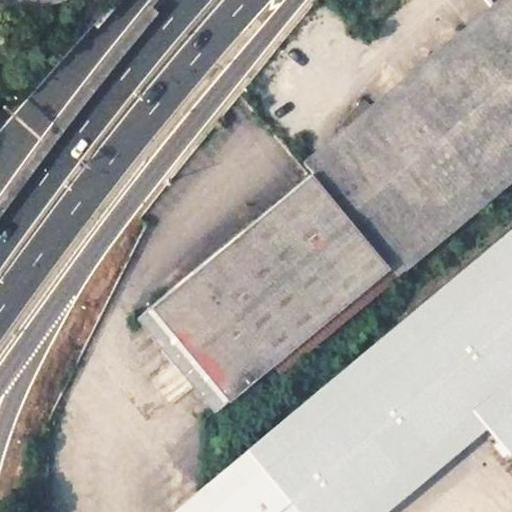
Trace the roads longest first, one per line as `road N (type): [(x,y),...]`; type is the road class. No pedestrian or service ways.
road 1 (trunk): [(39,326),(294,0)]
road 2 (trunk): [(0,313),(115,157),(248,0)]
road 3 (trunk): [(189,0),(0,242)]
road 4 (trunk): [(134,0),(0,164)]
road 5 (unknown): [(144,335),(136,422),(145,511)]
